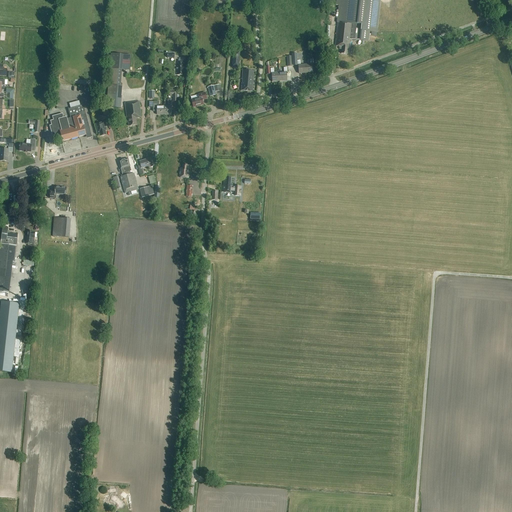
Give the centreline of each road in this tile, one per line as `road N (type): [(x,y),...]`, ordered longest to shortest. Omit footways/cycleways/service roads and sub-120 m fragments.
road 1 (unclassified): [(189,511),(208,276),(201,236),(208,123)]
road 2 (tertiary): [(258,110),(511,20)]
road 3 (tertiary): [(0,181),(208,123)]
